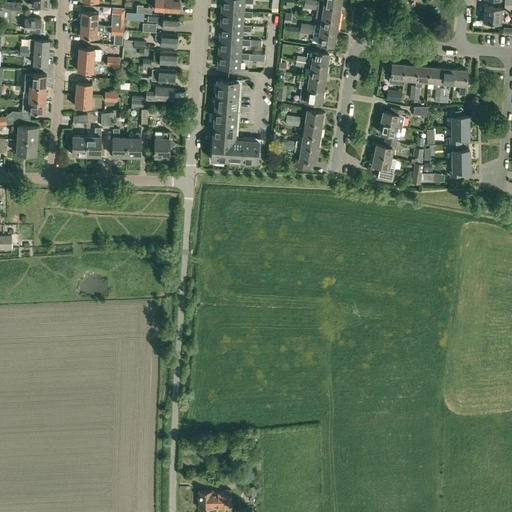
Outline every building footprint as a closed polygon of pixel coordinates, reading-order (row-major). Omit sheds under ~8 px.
[(154,9),(163,10),(180,11),(180,1),(179,0),(157,0),(157,3),(155,3),(154,9)] [(222,0),(222,9),(244,10),(244,2),(253,3),(252,0),(222,0)] [(337,20),(339,8),(317,4),(316,9),(315,17),(322,18),(337,20)] [(152,13),(152,7),(143,7),(143,5),(137,5),(136,12),(152,13)] [(482,21),(501,23),(502,7),(484,6),(482,21)] [(113,16),(112,25),(117,26),(124,26),(125,9),(112,8),(112,16),(113,16)] [(40,30),(41,17),(27,16),(27,10),(10,9),(9,20),(24,21),(23,29),(40,30)] [(222,9),(221,23),(243,24),(243,16),(252,17),(252,11),(244,10),(222,9)] [(82,12),(81,23),(97,24),(98,13),(82,12)] [(126,19),(136,20),(136,13),(126,12),(126,19)] [(147,21),(162,22),(162,28),(178,29),(179,17),(163,16),(163,15),(148,13),(147,21)] [(314,24),(313,29),(335,33),(337,20),(322,18),(320,25),(314,24)] [(156,23),(143,22),(142,31),(156,32),(156,23)] [(96,36),(97,24),(81,23),(80,35),(96,36)] [(243,24),(221,23),(220,37),(242,38),(242,30),(251,31),(251,25),(243,24)] [(335,48),(336,38),(335,37),(335,33),(313,29),(314,24),(307,24),(306,33),(314,34),(319,35),(317,43),(324,44),(323,46),(335,48)] [(107,43),(122,45),(124,26),(117,26),(113,26),(112,37),(107,37),(107,43)] [(155,39),(161,39),(161,46),(177,46),(177,34),(161,34),(161,33),(155,33),(155,39)] [(219,51),(241,52),(241,44),(250,45),(250,39),(242,38),(220,37),(219,51)] [(48,52),(49,40),(29,39),(29,46),(20,46),(20,50),(48,52)] [(146,49),(146,41),(123,39),(123,47),(146,49)] [(78,59),(94,60),(100,60),(101,49),(79,47),(78,59)] [(28,55),(34,56),(33,64),(47,65),(48,52),(20,50),(19,55),(28,56),(28,55)] [(153,61),(159,61),(159,63),(175,64),(176,52),(160,51),(153,50),(153,61)] [(308,63),(309,62),(327,65),(329,52),(313,50),(312,57),(310,57),(297,55),(296,61),(308,63)] [(241,52),(219,51),(218,67),(240,69),(240,58),(249,59),(249,53),(241,52)] [(93,72),(94,60),(78,59),(77,71),(93,72)] [(285,72),(286,62),(278,62),(277,71),(285,72)] [(327,65),(309,62),(308,63),(308,67),(310,68),(309,75),(325,77),(327,65)] [(396,78),(402,79),(404,63),(392,62),(389,86),(395,87),(396,78)] [(402,79),(415,80),(417,64),(404,63),(402,79)] [(428,81),(429,65),(417,64),(415,80),(416,80),(415,85),(411,84),(410,91),(419,92),(420,86),(422,86),(422,81),(428,81)] [(428,81),(440,83),(442,67),(429,65),(428,81)] [(440,83),(453,84),(454,68),(442,67),(440,83)] [(154,77),(154,80),(174,82),(175,70),(159,68),(159,69),(152,68),(151,77),(154,77)] [(467,69),(454,68),(453,84),(460,84),(459,93),(465,94),(467,69)] [(46,87),(46,75),(30,74),(25,73),(24,86),(30,86),(46,87)] [(295,86),(299,86),(299,87),(304,88),(304,87),(323,90),(325,77),(309,75),(308,81),(300,80),(300,81),(295,81),(295,86)] [(239,81),(217,79),(211,159),(257,162),(259,140),(235,138),(239,81)] [(76,82),(75,94),(91,95),(92,83),(76,82)] [(158,99),(158,98),(173,99),(174,87),(155,85),(155,92),(147,91),(146,98),(154,99),(158,99)] [(45,100),(46,87),(30,86),(24,86),(24,92),(29,92),(29,98),(29,99),(45,100)] [(278,87),(278,99),(285,99),(286,87),(278,87)] [(303,92),(306,93),(305,101),(321,103),(323,90),(304,87),(304,88),(303,92)] [(401,101),(402,90),(387,89),(386,99),(394,100),(401,101)] [(409,99),(419,99),(419,92),(410,91),(409,99)] [(443,102),(444,94),(435,93),(435,101),(443,102)] [(91,107),(91,95),(75,94),(75,106),(91,107)] [(131,107),(143,106),(144,96),(132,95),(132,102),(128,102),(127,108),(131,107)] [(44,113),(45,100),(29,99),(29,98),(23,98),(22,111),(28,112),(44,113)] [(428,106),(415,106),(413,113),(426,116),(428,106)] [(404,115),(401,115),(402,110),(392,107),(391,113),(383,111),(381,121),(397,124),(402,125),(404,115)] [(307,109),(305,121),(321,123),(323,111),(307,109)] [(450,116),(451,116),(452,126),(469,126),(468,116),(461,116),(460,110),(449,111),(450,116)] [(87,114),(73,115),(73,122),(87,122),(87,114)] [(300,116),(292,115),(291,125),(299,126),(300,116)] [(305,121),(303,134),(319,136),(321,123),(305,121)] [(379,132),(386,133),(385,139),(396,141),(397,135),(400,136),(402,125),(397,124),(381,121),(379,132)] [(10,131),(18,131),(17,139),(37,140),(37,126),(18,125),(11,124),(10,131)] [(469,137),(469,126),(452,126),(452,136),(450,136),(450,143),(461,143),(461,137),(469,137)] [(95,127),(95,136),(87,136),(86,155),(100,155),(101,136),(100,136),(101,127),(95,127)] [(113,128),(113,136),(112,156),(126,156),(127,136),(119,136),(119,128),(113,128)] [(126,156),(140,156),(141,132),(136,131),(136,137),(127,136),(126,156)] [(154,156),(169,157),(169,143),(172,139),(169,136),(169,131),(154,131),(154,138),(155,138),(154,156)] [(317,148),(319,136),(303,134),(302,140),(297,140),(297,141),(295,141),(295,145),(317,148)] [(72,155),(86,155),(87,136),(73,135),(72,155)] [(422,146),(424,138),(417,136),(416,145),(422,146)] [(36,154),(37,140),(17,139),(16,153),(36,154)] [(391,157),(393,148),(395,149),(396,141),(385,139),(384,145),(376,144),(374,153),(391,157)] [(469,160),(469,149),(461,149),(461,143),(450,143),(450,151),(452,151),(452,160),(469,160)] [(317,148),(295,145),(294,150),(295,150),(295,151),(300,152),(299,159),(296,159),(294,166),(309,168),(310,161),(315,162),(317,148)] [(413,156),(417,156),(417,158),(415,157),(415,159),(412,158),(411,161),(422,163),(423,157),(422,157),(424,148),(414,146),(413,156)] [(391,158),(391,157),(374,153),(372,164),(380,166),(378,177),(392,180),(396,159),(391,158)] [(469,170),(469,160),(452,160),(452,170),(450,170),(451,176),(462,176),(462,170),(469,170)] [(420,184),(420,183),(423,164),(414,162),(411,183),(420,184)] [(424,163),(424,172),(432,172),(432,164),(424,163)] [(444,174),(434,172),(434,173),(423,172),(423,179),(434,179),(434,181),(444,181),(444,174)] [(12,235),(3,235),(3,249),(12,249),(12,235)] [(236,470),(236,460),(236,457),(228,457),(229,481),(236,481),(236,480),(242,480),(242,470),(236,470)] [(256,485),(246,486),(246,496),(256,496),(256,485)] [(198,490),(198,508),(211,508),(211,509),(230,508),(230,489),(211,490),(198,490)]
